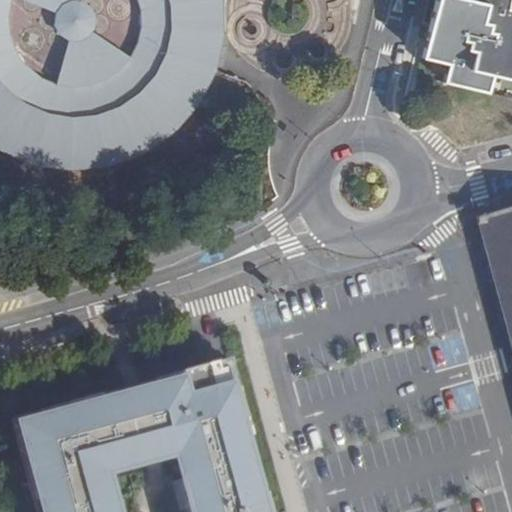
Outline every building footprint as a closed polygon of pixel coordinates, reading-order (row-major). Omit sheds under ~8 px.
[(0,0),(0,146),(12,155),(29,163),(69,168),(104,165),(142,153),(170,132),(198,103),(212,73),(221,37),(221,0),(0,0)] [(437,0),(432,23),(423,59),(442,63),(449,65),(448,71),(445,82),(487,93),(490,80),(491,74),(499,75),(511,78),(511,10),(507,9),(509,3),(509,0),(437,0)] [(449,65),(442,63),(441,70),(448,71),(449,65)] [(497,82),(499,75),(491,74),(490,80),(497,82)] [(477,219),(476,222),(511,350),(511,212),(505,214),(504,213),(499,214),(499,216),(483,220),(482,218),(477,219)] [(99,279),(117,274),(115,265),(97,269),(99,279)] [(63,334),(45,339),(48,348),(66,344),(63,334)] [(10,427),(33,511),(120,511),(111,478),(172,461),(186,511),(256,511),(218,371),(134,393),(10,427)]
